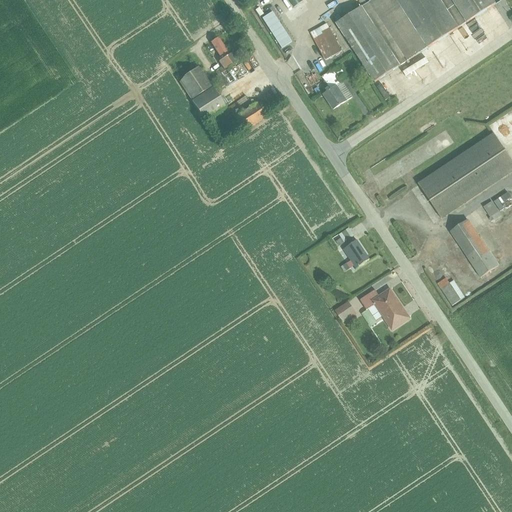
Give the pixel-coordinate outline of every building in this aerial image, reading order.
[(299,0),(288,0),(294,8),(302,3),(299,0)] [(362,7),(336,24),(374,83),(496,4),(493,0),(372,0),(369,2),(362,7)] [(271,12),(261,19),(281,49),(291,42),(271,12)] [(327,24),(310,33),(325,61),(335,56),(337,59),(345,55),(342,50),(342,51),(327,24)] [(222,67),(224,70),(238,62),(232,53),(229,55),(218,38),(210,43),(221,60),(218,62),(222,67)] [(341,65),(322,78),(330,90),(323,95),(333,110),(352,98),(342,83),(349,78),(341,65)] [(199,67),(179,83),(191,101),(212,87),(199,67)] [(224,70),(222,67),(215,72),(217,76),(216,76),(217,78),(215,79),(222,88),(227,84),(220,73),(224,70)] [(315,77),(307,80),(310,90),(319,87),(315,77)] [(382,85),(377,88),(385,101),(390,98),(382,85)] [(212,88),(191,102),(204,123),(226,108),(212,88)] [(255,104),(235,118),(245,132),(267,116),(259,104),(255,104)] [(511,161),(494,135),(419,185),(441,219),(511,171),(511,161)] [(508,193),(498,199),(502,204),(511,198),(508,193)] [(497,200),(494,202),(499,212),(504,209),(497,200)] [(492,202),(483,208),(490,219),(491,218),(493,221),(501,216),(492,202)] [(468,220),(450,232),(480,279),(499,266),(468,220)] [(341,238),(336,242),(339,246),(354,236),(349,228),(339,235),(341,238)] [(350,261),(341,267),(344,273),(354,266),(356,269),(369,260),(357,241),(343,250),(350,261)] [(446,278),(437,284),(452,306),(464,298),(453,281),(449,284),(446,278)] [(375,290),(359,301),(366,311),(361,314),(370,327),(377,323),(376,321),(382,317),(391,331),(408,320),(401,309),(402,308),(390,290),(379,297),(375,290)] [(348,302),(334,311),(343,324),(357,314),(348,302)] [(389,344),(380,351),(384,355),(392,349),(389,344)]
